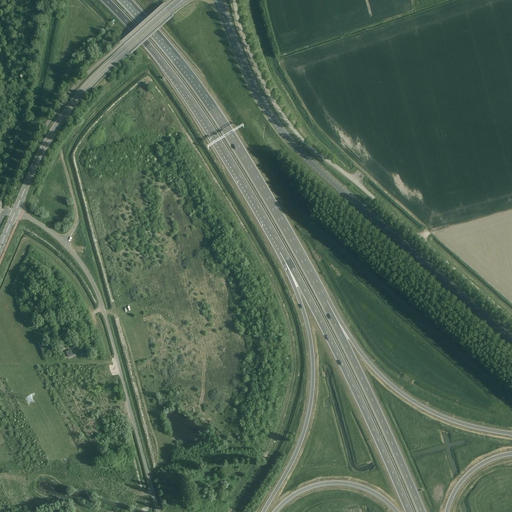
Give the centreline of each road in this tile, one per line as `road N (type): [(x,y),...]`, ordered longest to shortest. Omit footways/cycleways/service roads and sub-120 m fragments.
road 1 (secondary): [(511,336),(282,127),(218,0)]
road 2 (unclassified): [(511,319),(326,161),(284,115),(249,50),(234,0)]
road 3 (trunk): [(323,298),(200,91),(126,0)]
road 4 (unclassified): [(158,511),(97,289),(56,234),(15,210)]
road 5 (trunk): [(105,0),(197,109),(282,249)]
road 6 (trunk): [(282,249),(409,511)]
road 7 (trunk): [(282,249),(310,334),(313,375),(306,427),(264,511)]
road 8 (secondary): [(15,210),(69,106),(182,0)]
road 9 (trunk): [(511,434),(453,421),(407,398),(369,364),(323,298)]
road 10 (trunk): [(423,511),(323,298)]
road 11 (trunk): [(274,511),(296,493),(328,483),(361,486),(396,511)]
